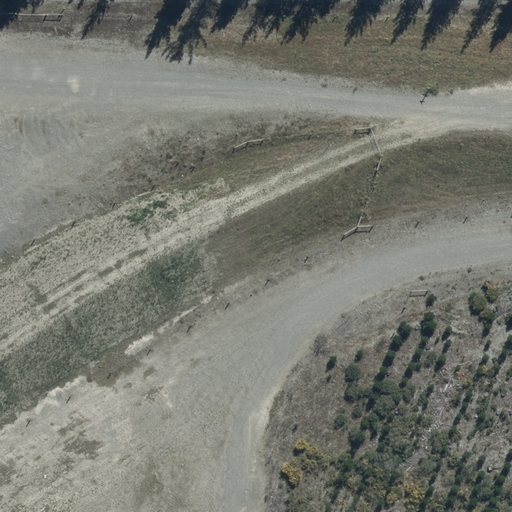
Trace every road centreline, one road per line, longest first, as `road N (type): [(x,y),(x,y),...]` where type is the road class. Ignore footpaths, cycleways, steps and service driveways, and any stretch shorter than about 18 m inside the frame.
road 1 (track): [(0,485),(271,315),(386,258),(511,250)]
road 2 (unclassified): [(0,80),(511,117)]
road 3 (track): [(271,315),(252,511)]
